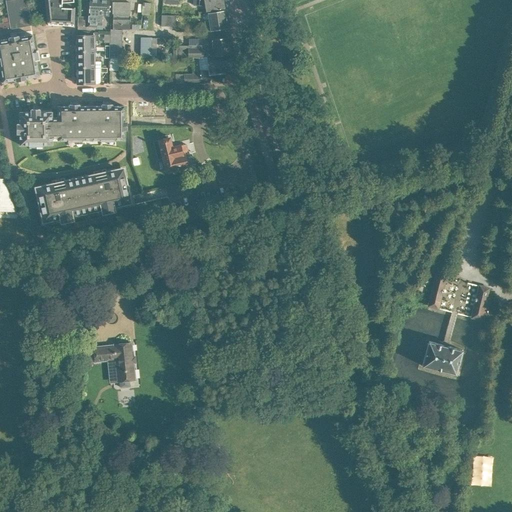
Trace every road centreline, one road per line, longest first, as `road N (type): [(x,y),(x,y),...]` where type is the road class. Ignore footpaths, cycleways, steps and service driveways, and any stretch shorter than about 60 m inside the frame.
road 1 (tertiary): [(404,511),(358,406),(236,0)]
road 2 (residential): [(59,85),(73,93),(210,91),(223,111)]
